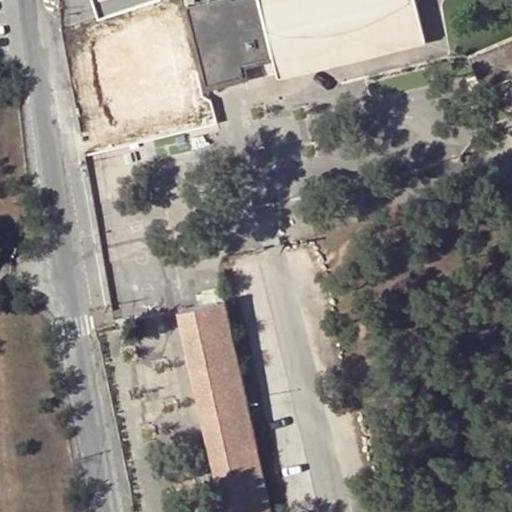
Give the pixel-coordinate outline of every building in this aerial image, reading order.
[(96,0),(101,15),(156,0),(96,0)] [(271,57),(259,0),(210,0),(188,6),(207,85),(244,76),(242,64),(271,57)] [(259,0),(276,75),(297,69),(286,24),(351,7),(362,53),(423,38),(413,0),(259,0)] [(286,24),(297,69),(362,53),(351,7),(286,24)] [(511,36),(469,56),(483,88),(511,74),(511,36)] [(335,190),(285,200),(292,234),(342,225),(335,190)] [(177,309),(209,450),(255,440),(224,299),(177,309)] [(270,511),(255,440),(209,450),(223,511),(270,511)]
